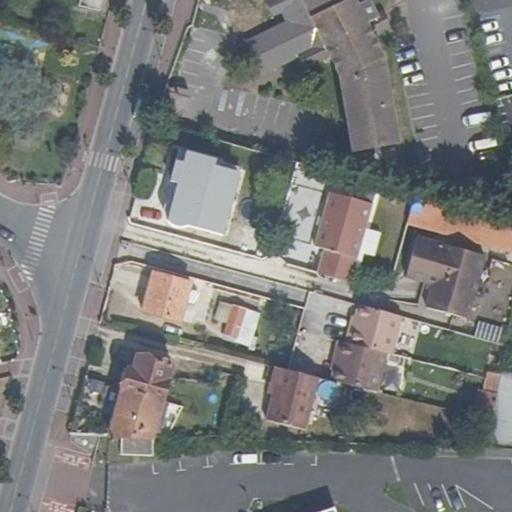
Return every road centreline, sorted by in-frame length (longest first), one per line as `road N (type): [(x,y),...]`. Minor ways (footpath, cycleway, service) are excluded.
road 1 (secondary): [(10,511),(78,252)]
road 2 (secondary): [(78,252),(146,0)]
road 3 (unknown): [(200,121),(336,161)]
